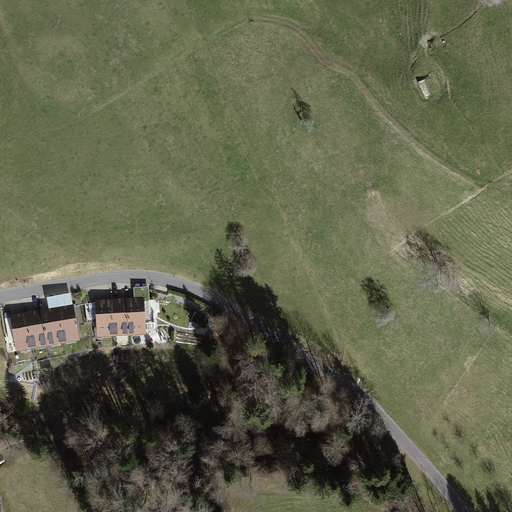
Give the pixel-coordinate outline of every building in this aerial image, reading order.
[(134,287),(134,297),(144,296),(149,296),(149,286),(134,287)] [(47,297),(49,307),(58,306),(72,303),(70,292),(47,297)] [(134,297),(126,297),(128,334),(146,333),(146,330),(155,330),(154,313),(146,313),(144,296),(134,297)] [(126,297),(111,298),(114,335),(128,334),(126,297)] [(114,335),(111,298),(95,299),(97,336),(114,335)] [(72,303),(58,306),(64,341),(80,338),(74,303),(72,303)] [(49,307),(42,309),(48,344),(64,341),(58,306),(49,307)] [(42,309),(27,311),(33,347),(48,344),(42,309)] [(27,311),(10,314),(16,350),(33,347),(27,311)] [(196,312),(192,320),(205,327),(209,320),(196,312)]
